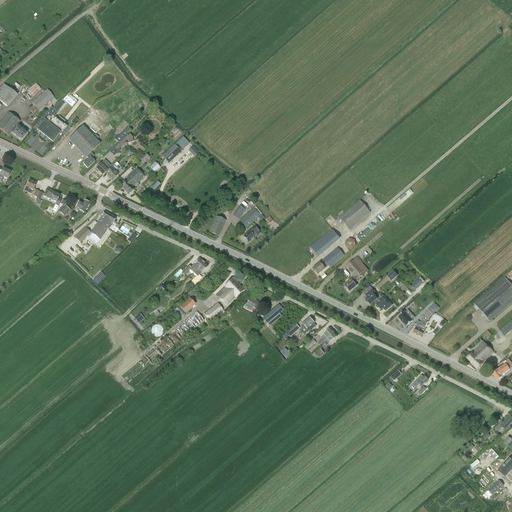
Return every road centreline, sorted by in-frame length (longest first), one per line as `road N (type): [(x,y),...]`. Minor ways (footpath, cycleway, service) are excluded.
road 1 (unclassified): [(511,411),(96,205)]
road 2 (tertiary): [(511,393),(103,191)]
road 3 (unclassified): [(0,84),(98,3)]
